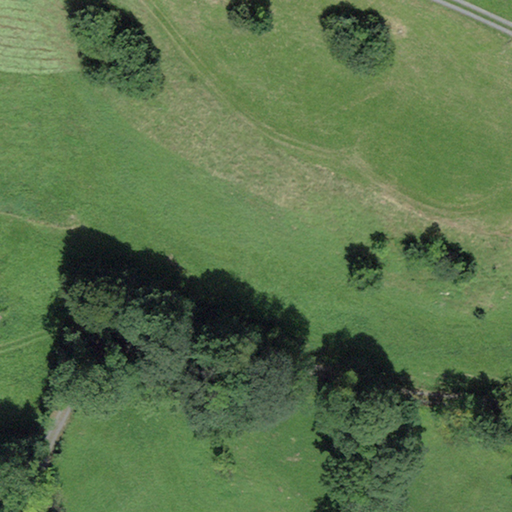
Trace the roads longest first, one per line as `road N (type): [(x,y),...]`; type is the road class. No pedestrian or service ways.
road 1 (track): [(20,511),(93,356),(119,347),(276,359),(391,392)]
road 2 (track): [(511,411),(391,392)]
